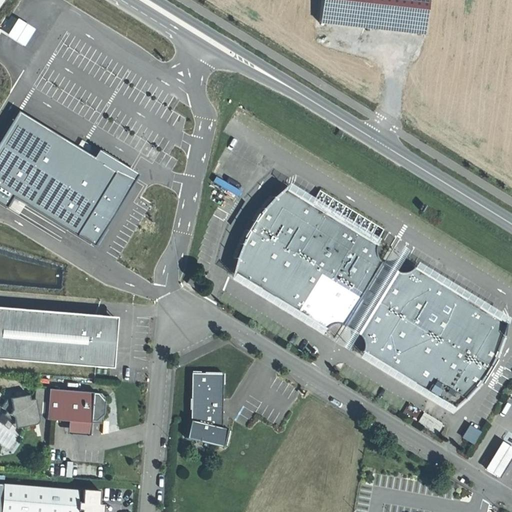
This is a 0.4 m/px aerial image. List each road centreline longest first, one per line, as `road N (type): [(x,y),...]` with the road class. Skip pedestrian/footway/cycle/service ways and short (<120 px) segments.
road 1 (secondary): [(147,0),(511,225)]
road 2 (unclassified): [(511,500),(232,328),(180,321)]
road 3 (unclassified): [(180,321),(159,363),(150,511)]
